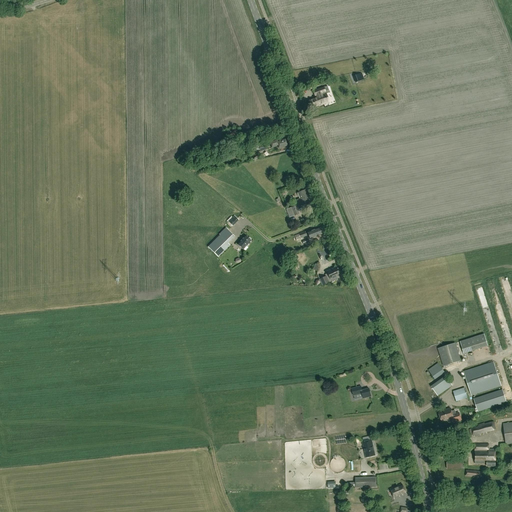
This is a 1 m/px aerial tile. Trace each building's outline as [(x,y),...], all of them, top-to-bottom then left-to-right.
[(364,79),(361,73),(353,76),(356,83),(364,79)] [(319,104),(320,106),(328,102),(324,92),(325,92),(325,91),(329,90),(327,86),(313,91),(315,96),(316,95),(317,98),(309,101),(311,107),(319,104)] [(287,146),(287,144),(287,143),(286,141),(285,140),(285,139),(277,141),(276,140),(270,142),(272,148),(278,146),(279,148),(287,146)] [(260,152),(267,149),(265,143),(258,145),(260,152)] [(299,207),(307,204),(305,200),(309,199),(305,190),(298,193),(300,198),(296,200),(299,207)] [(290,217),(299,214),(296,206),(287,209),(290,217)] [(314,237),(322,235),(319,228),(311,231),(308,232),(309,236),(313,235),(314,237)] [(218,257),(230,245),(228,243),(234,237),(227,229),(208,247),(218,257)] [(308,233),(307,231),(305,231),(300,233),(300,234),(294,236),(296,240),(298,239),(301,238),(307,236),(306,233),(308,233)] [(251,241),(250,240),(251,239),(249,238),(248,238),(245,236),(237,244),(243,250),(244,249),(245,250),(248,247),(246,246),(251,241)] [(338,279),(337,276),(339,275),(336,267),(327,271),(329,276),(326,278),(326,276),(319,279),(322,285),(331,281),(332,282),(338,279)] [(464,354),(488,346),(484,334),(460,342),(464,354)] [(444,366),(461,361),(455,343),(438,349),(444,366)] [(471,396),(501,386),(493,362),(463,372),(471,396)] [(446,372),(440,363),(431,369),(437,378),(446,372)] [(437,396),(452,386),(447,377),(432,387),(437,396)] [(362,391),(361,386),(352,389),(354,396),(362,393),(363,398),(371,396),(369,389),(362,391)] [(456,402),(468,398),(465,388),(453,391),(456,402)] [(478,412),(506,403),(502,390),(474,399),(478,412)] [(445,411),(439,413),(441,421),(453,417),(454,420),(460,418),(459,412),(452,414),(450,408),(445,410),(445,411)] [(487,434),(486,432),(496,430),(494,422),(478,425),(479,426),(471,428),(472,435),(474,435),(475,437),(481,436),(480,433),(483,433),(483,435),(487,434)] [(506,444),(511,443),(511,422),(503,424),(506,444)] [(366,457),(375,455),(371,440),(363,442),(366,457)] [(495,466),(495,449),(489,449),(489,444),(475,444),(475,463),(487,463),(487,466),(495,466)] [(356,488),(376,487),(375,477),(355,478),(356,488)] [(396,498),(406,493),(402,485),(392,489),(396,498)]
